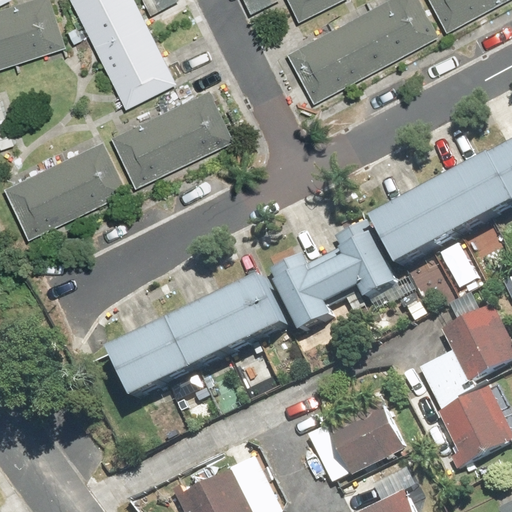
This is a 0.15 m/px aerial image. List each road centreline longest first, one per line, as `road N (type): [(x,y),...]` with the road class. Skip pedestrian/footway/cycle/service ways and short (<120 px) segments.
road 1 (residential): [(305,175),(75,291)]
road 2 (residential): [(511,64),(305,175)]
road 3 (residential): [(214,0),(305,175)]
